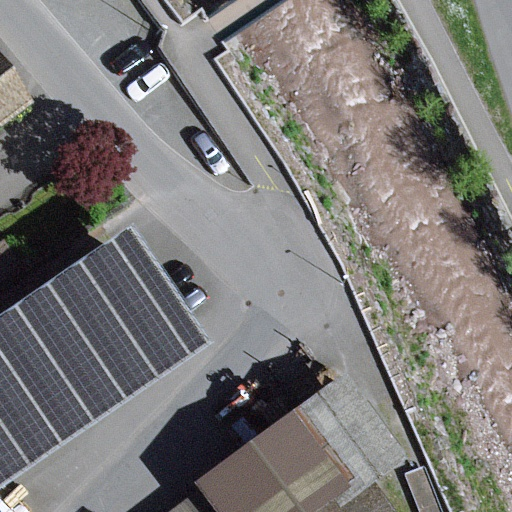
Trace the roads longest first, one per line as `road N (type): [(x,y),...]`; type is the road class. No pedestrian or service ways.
road 1 (residential): [(1,0),(88,98),(217,207),(284,249)]
road 2 (residential): [(127,511),(265,341),(289,295),(284,249)]
